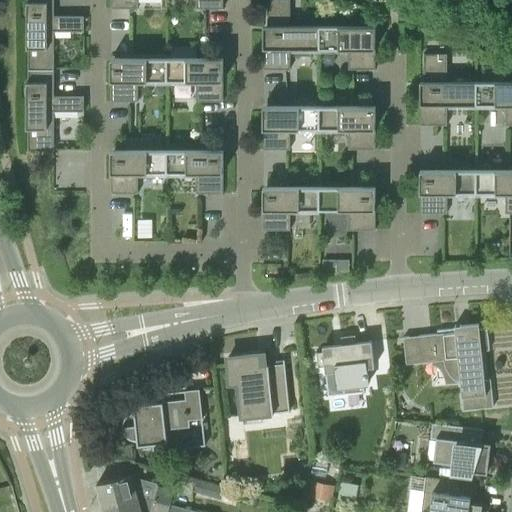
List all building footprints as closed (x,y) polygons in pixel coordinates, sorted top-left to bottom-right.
[(54,31),(84,31),(84,16),(54,16),(54,0),(28,0),(28,2),(27,2),(27,49),(28,49),(28,70),(54,70),(54,31)] [(137,0),(111,0),(111,8),(138,8),(137,0)] [(223,8),(223,0),(196,0),(196,8),(223,8)] [(290,48),(319,48),(319,26),(290,26),(290,0),(267,0),(268,26),(263,26),(263,48),(263,69),(290,69),(290,48)] [(375,69),(376,48),(376,26),(319,26),(319,48),(349,49),(349,69),(375,69)] [(447,104),(476,104),(476,81),(447,81),(447,53),(425,54),(425,81),(420,81),(420,104),(420,125),(447,125),(447,104)] [(138,81),(165,81),(165,58),(111,58),(111,81),(111,101),(138,101),(138,81)] [(223,101),(223,81),(224,81),(224,58),(165,58),(165,81),(197,81),(197,101),(223,101)] [(54,111),(84,111),(84,96),(54,96),(54,70),(28,70),(28,82),(27,82),(27,129),(28,129),(28,151),(54,151),(54,111)] [(511,124),(511,81),(476,81),(476,104),(506,104),(506,125),(511,124)] [(290,128),(319,129),(319,106),(263,106),(263,129),(263,149),(290,149),(290,128)] [(375,149),(375,129),(376,129),(376,106),(319,106),(319,129),(349,128),(349,149),(375,149)] [(151,150),(150,139),(130,139),(129,150),(151,150)] [(138,173),(167,173),(167,150),(151,150),(129,150),(111,150),(111,173),(111,193),(138,193),(138,173)] [(223,193),(223,173),(224,173),(224,150),(167,150),(167,173),(197,173),(197,193),(223,193)] [(511,213),(511,169),(477,170),(477,192),(506,192),(506,213),(511,213)] [(447,192),(477,192),(477,170),(420,170),(420,193),(420,213),(447,213),(447,192)] [(290,209),(320,209),(320,186),(263,186),(263,209),(263,230),(290,230),(290,209)] [(375,230),(375,209),(376,209),(376,186),(320,186),(320,209),(349,209),(349,230),(375,230)] [(494,407),(491,379),(486,380),(482,350),(490,350),(488,328),(480,329),(479,323),(461,325),(455,325),(456,328),(439,330),(440,333),(404,337),(407,364),(434,361),(433,356),(443,354),(443,358),(444,363),(445,365),(446,369),(447,373),(448,375),(451,378),(453,382),(456,411),(494,407)] [(356,335),(342,336),(343,349),(317,352),(319,367),(326,366),(326,373),(337,371),(339,387),(344,386),(345,394),(365,391),(364,384),(370,383),(368,368),(375,367),(372,340),(357,342),(356,335)] [(243,416),(252,415),(291,411),(286,363),(260,366),(259,354),(229,357),(231,381),(240,381),(243,416)] [(127,435),(128,436),(130,437),(133,438),(135,439),(138,440),(138,445),(168,442),(166,429),(190,427),(190,420),(203,419),(200,389),(185,390),(186,399),(134,404),(135,411),(134,411),(131,412),(129,413),(128,415),(126,417),(125,419),(124,421),(123,423),(123,424),(123,427),(123,428),(124,430),(125,432),(126,433),(127,435)] [(488,473),(491,449),(481,447),(483,428),(433,422),(431,438),(437,438),(434,460),(474,465),(473,471),(488,473)] [(330,511),(339,466),(313,461),(303,511),(330,511)] [(205,511),(206,506),(192,502),(192,498),(174,493),(175,490),(158,485),(158,488),(136,484),(133,473),(98,483),(104,508),(139,499),(198,511),(205,511)] [(482,511),(483,503),(471,502),(473,483),(426,477),(421,511),(482,511)] [(105,511),(143,511),(151,511),(198,511),(139,499),(104,508),(105,511)]
